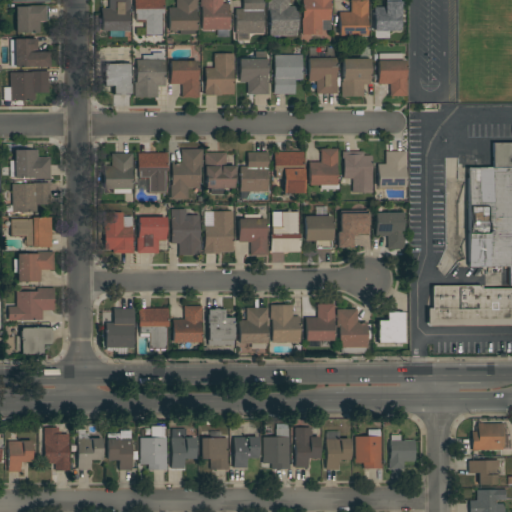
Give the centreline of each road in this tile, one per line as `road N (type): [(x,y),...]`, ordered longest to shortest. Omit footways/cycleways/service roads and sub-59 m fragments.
road 1 (residential): [(0,503),(439,501)]
road 2 (secondary): [(439,374),(0,374)]
road 3 (residential): [(0,127),(404,126)]
road 4 (residential): [(76,0),(83,401)]
road 5 (residential): [(82,281),(374,281)]
road 6 (secondary): [(83,401),(335,401)]
